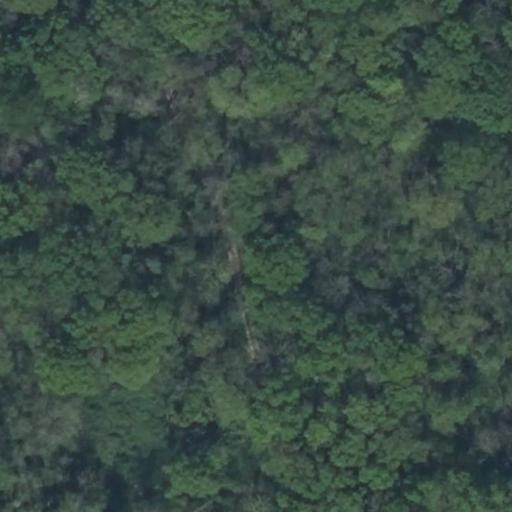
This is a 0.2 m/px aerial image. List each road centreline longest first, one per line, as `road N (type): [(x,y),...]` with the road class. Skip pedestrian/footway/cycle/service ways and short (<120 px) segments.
road 1 (track): [(143,0),(206,152),(257,365),(330,511)]
road 2 (track): [(511,493),(354,444),(0,473)]
